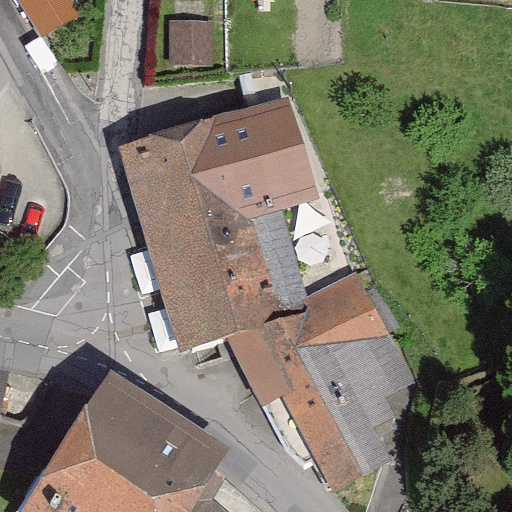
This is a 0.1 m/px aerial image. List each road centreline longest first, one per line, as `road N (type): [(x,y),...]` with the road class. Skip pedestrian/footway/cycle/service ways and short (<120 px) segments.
road 1 (tertiary): [(110,356),(185,401),(309,511)]
road 2 (residential): [(0,7),(98,175)]
road 3 (residential): [(98,175),(110,356)]
road 4 (residential): [(124,0),(98,175)]
